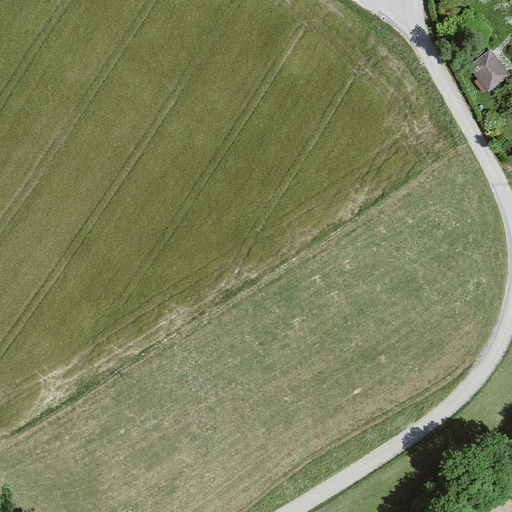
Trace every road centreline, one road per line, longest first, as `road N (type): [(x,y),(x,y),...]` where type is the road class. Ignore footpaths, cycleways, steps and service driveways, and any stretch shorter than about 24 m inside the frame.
road 1 (unclassified): [(511,296),(480,374),(391,451),(292,511)]
road 2 (unclassified): [(397,11),(486,157),(511,218)]
